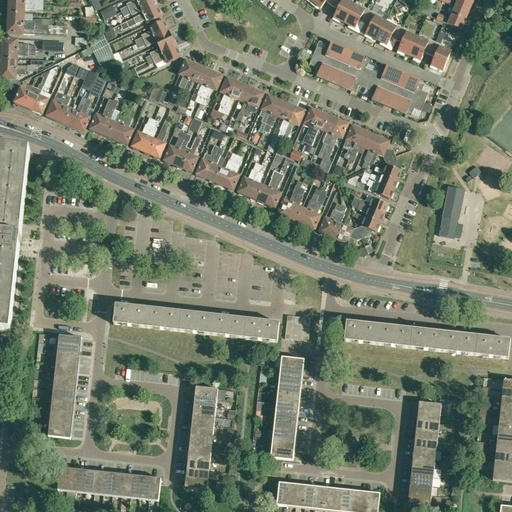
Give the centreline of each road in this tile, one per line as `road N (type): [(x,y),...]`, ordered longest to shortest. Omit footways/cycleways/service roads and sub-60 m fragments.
road 1 (tertiary): [(333,270),(120,181)]
road 2 (residential): [(308,315),(106,289)]
road 3 (residential): [(511,332),(327,312)]
road 4 (residential): [(310,21),(457,89)]
road 5 (residential): [(435,139),(286,76)]
road 6 (residential): [(393,479),(400,406),(318,398)]
road 7 (residential): [(170,463),(178,391),(96,382)]
road 8 (tertiary): [(511,305),(376,281)]
road 9 (residential): [(286,76),(204,43),(183,0)]
road 10 (tertiary): [(120,181),(0,127)]
road 11 (residential): [(388,250),(435,139)]
